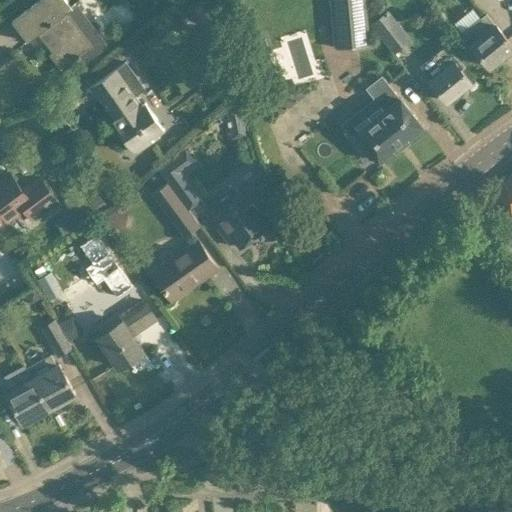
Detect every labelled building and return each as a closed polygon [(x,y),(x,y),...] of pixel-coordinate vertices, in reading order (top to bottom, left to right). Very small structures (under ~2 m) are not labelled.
[(76,4),(72,6),(67,0),(39,0),(12,21),(27,42),(41,31),(49,41),(46,43),(52,51),(53,50),(64,65),(59,68),(60,69),(78,55),(82,60),(105,42),(76,4)] [(330,0),(335,47),(369,44),(364,0),(330,0)] [(411,39),(387,9),(370,23),(393,53),(411,39)] [(511,46),(486,14),(475,22),(462,33),(488,66),(511,47),(511,46)] [(428,79),(446,101),(469,82),(460,71),(465,67),(446,44),(431,56),(441,68),(428,79)] [(126,62),(116,69),(106,76),(90,87),(99,100),(101,99),(114,118),(113,119),(116,124),(114,125),(133,152),(135,151),(137,153),(159,138),(158,136),(164,131),(145,104),(143,106),(139,101),(135,95),(144,88),(126,62)] [(364,88),(382,110),(354,132),(367,147),(363,150),(371,160),(375,158),(377,161),(393,149),(394,150),(407,140),(406,139),(422,126),(398,97),(381,75),(364,88)] [(245,136),(242,117),(229,119),(232,138),(245,136)] [(167,180),(167,181),(188,210),(202,199),(182,172),(195,162),(184,147),(157,167),(167,180)] [(0,224),(23,207),(34,222),(60,202),(40,176),(22,190),(9,173),(0,179),(0,224)] [(511,211),(511,174),(494,190),(511,211)] [(188,210),(167,181),(152,192),(185,236),(199,225),(188,210)] [(235,184),(202,207),(217,227),(229,243),(233,240),(239,247),(258,234),(260,237),(275,225),(263,209),(250,191),(244,196),(239,190),(235,184)] [(94,187),(82,198),(95,213),(107,203),(94,187)] [(55,221),(64,235),(87,221),(79,206),(55,221)] [(106,225),(124,229),(127,214),(110,210),(106,225)] [(96,232),(79,244),(92,262),(86,266),(85,267),(87,269),(95,281),(97,283),(97,282),(104,278),(117,296),(133,284),(96,232)] [(196,237),(150,269),(161,284),(172,300),(194,285),(192,282),(215,266),(217,269),(218,268),(206,252),(196,237)] [(511,244),(502,253),(511,263),(511,244)] [(113,307),(89,324),(118,367),(142,351),(130,333),(144,323),(146,325),(156,319),(143,300),(119,316),(113,307)] [(57,355),(71,347),(56,321),(42,328),(57,355)] [(59,364),(56,366),(49,354),(27,368),(33,378),(49,408),(75,394),(59,364)] [(49,408),(33,378),(6,392),(23,422),(49,408)] [(451,453),(441,453),(441,463),(451,464),(451,453)]
